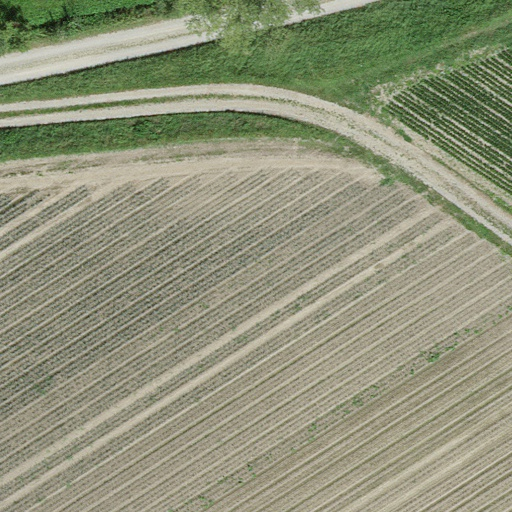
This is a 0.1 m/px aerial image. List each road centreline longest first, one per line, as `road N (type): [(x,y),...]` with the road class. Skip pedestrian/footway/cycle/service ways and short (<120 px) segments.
road 1 (track): [(0,108),(249,91),(339,127),(511,244)]
road 2 (track): [(330,0),(0,76)]
